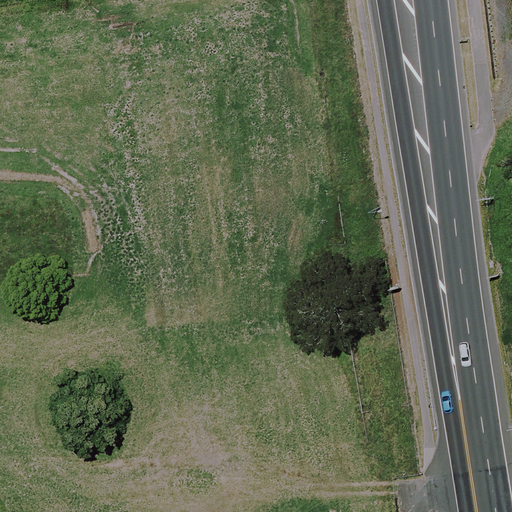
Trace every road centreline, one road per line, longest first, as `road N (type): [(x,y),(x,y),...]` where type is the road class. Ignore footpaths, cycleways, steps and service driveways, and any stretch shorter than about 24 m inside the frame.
road 1 (trunk): [(422,78),(476,511)]
road 2 (track): [(486,124),(505,70),(497,0)]
